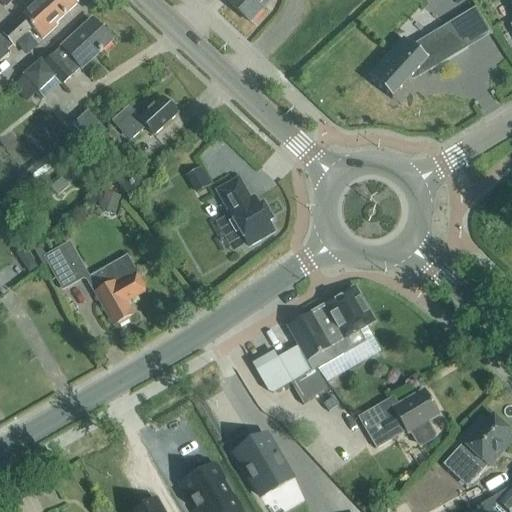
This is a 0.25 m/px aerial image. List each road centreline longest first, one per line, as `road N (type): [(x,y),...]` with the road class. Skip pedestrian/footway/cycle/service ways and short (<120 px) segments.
road 1 (secondary): [(0,452),(180,349),(306,262),(330,236)]
road 2 (secondary): [(333,180),(148,0)]
road 3 (secondary): [(511,340),(405,243)]
